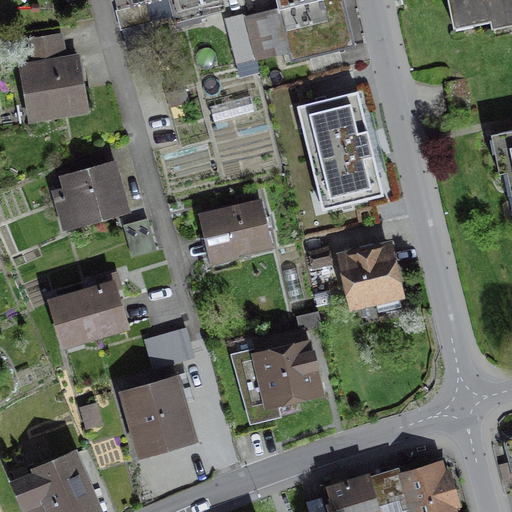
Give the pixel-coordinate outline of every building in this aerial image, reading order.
[(222,0),(111,0),(119,33),(150,26),(145,6),(165,1),(171,22),(225,9),(222,0)] [(278,17),(288,55),(291,68),(355,51),(341,0),(278,0),(282,16),(278,17)] [(511,0),(440,0),(447,37),(483,31),(485,38),(511,32),(511,0)] [(278,17),(243,26),(253,64),(288,55),(278,17)] [(253,64),(243,26),(227,30),(237,68),(253,64)] [(32,66),(16,68),(25,126),(85,117),(75,57),(64,59),(60,38),(28,43),(32,66)] [(356,99),(301,113),(325,210),(380,196),(356,99)] [(511,139),(500,142),(507,176),(511,175),(511,139)] [(112,165),(56,179),(63,205),(51,208),(58,234),(125,217),(112,165)] [(255,204),(194,220),(207,268),(268,252),(255,204)] [(133,255),(157,249),(149,218),(125,224),(133,255)] [(305,250),(310,270),(331,265),(327,246),(305,250)] [(389,247),(332,262),(346,317),(404,302),(389,247)] [(111,286),(41,305),(54,351),(124,332),(111,286)] [(184,333),(170,337),(178,366),(192,362),(184,333)] [(178,366),(170,337),(155,341),(163,370),(178,366)] [(151,373),(163,370),(155,341),(143,344),(151,373)] [(246,429),(275,422),(273,411),(318,399),(315,385),(313,379),(304,342),(229,361),(246,429)] [(174,379),(115,396),(133,459),(192,442),(174,379)] [(99,410),(80,415),(86,436),(105,431),(99,410)] [(97,511),(69,452),(2,482),(16,511),(97,511)] [(394,469),(316,492),(322,511),(451,511),(438,465),(396,477),(394,469)]
